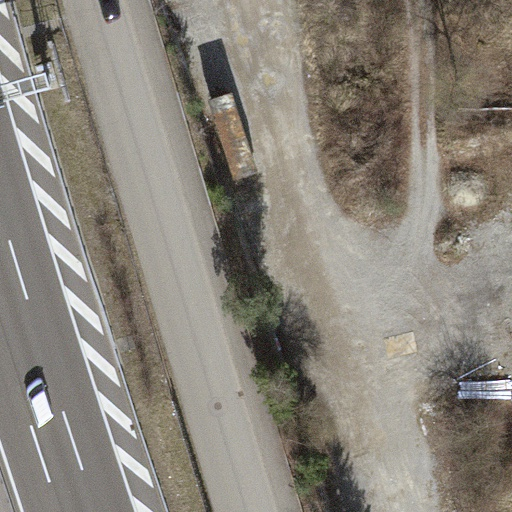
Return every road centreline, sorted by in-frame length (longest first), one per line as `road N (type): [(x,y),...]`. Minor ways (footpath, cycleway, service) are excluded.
road 1 (unclassified): [(96,0),(248,511)]
road 2 (track): [(429,200),(357,322),(355,365),(381,395),(433,395),(453,382),(466,340),(455,296)]
road 3 (track): [(455,296),(429,200),(411,0)]
road 4 (motorway): [(81,511),(0,258)]
